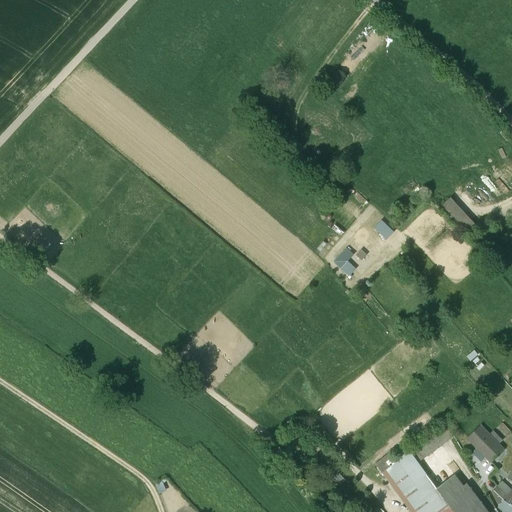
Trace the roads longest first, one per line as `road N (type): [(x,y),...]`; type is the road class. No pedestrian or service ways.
road 1 (track): [(0,141),(134,0)]
road 2 (track): [(511,123),(377,0)]
